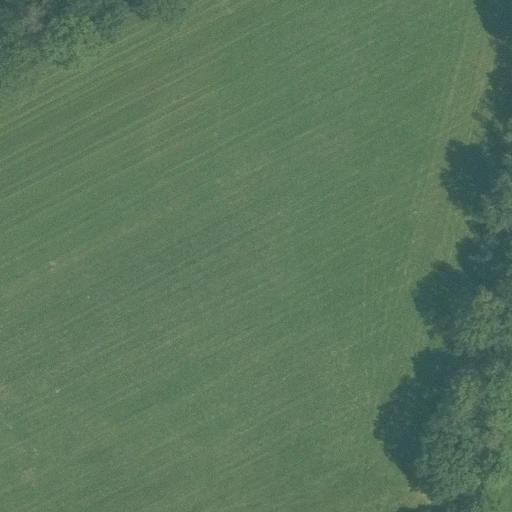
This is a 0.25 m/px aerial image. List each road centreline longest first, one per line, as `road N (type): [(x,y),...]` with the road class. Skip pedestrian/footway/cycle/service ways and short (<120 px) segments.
road 1 (track): [(462,511),(511,278)]
road 2 (track): [(121,0),(0,61)]
